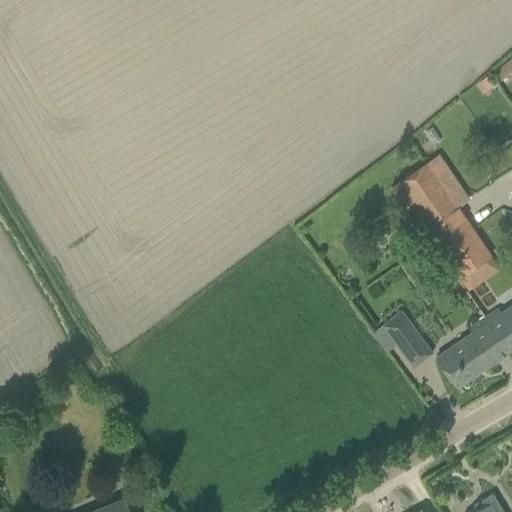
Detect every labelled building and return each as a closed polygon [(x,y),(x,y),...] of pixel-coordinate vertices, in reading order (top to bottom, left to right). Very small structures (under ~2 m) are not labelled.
[(487,74),(476,83),(483,92),(494,83),(487,74)] [(398,183),(431,232),(459,213),(426,164),(398,183)] [(459,213),(431,232),(461,276),(489,257),(459,213)] [(498,309),(482,320),(505,354),(511,349),(511,305),(501,313),(498,309)] [(381,325),(413,367),(432,352),(402,309),(381,325)] [(505,354),(482,320),(468,329),(471,333),(435,358),(456,388),(505,354)] [(502,511),(492,494),(473,505),(476,511),(473,511),(502,511)] [(90,511),(130,511),(124,498),(90,511)]
